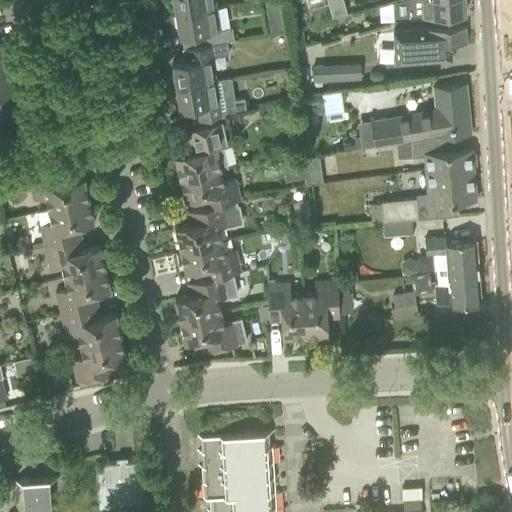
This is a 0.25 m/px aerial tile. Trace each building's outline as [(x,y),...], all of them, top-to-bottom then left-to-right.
[(173,0),(172,2),(173,8),(175,10),(176,13),(215,7),(213,0),(173,0)] [(277,0),(263,0),(265,9),(266,13),(279,11),(277,0)] [(406,0),(407,15),(423,14),(423,15),(464,13),(463,0),(406,0)] [(345,1),(331,5),(335,18),(349,14),(345,1)] [(219,30),(215,7),(176,13),(180,37),(192,35),(194,47),(227,42),(234,41),(232,28),(219,30)] [(465,26),(393,30),(395,63),(451,60),(450,43),(466,42),(465,26)] [(300,28),(288,30),(292,49),(304,46),(300,28)] [(182,49),(184,60),(172,62),(176,86),(215,79),(211,56),(229,53),(227,42),(194,47),(182,49)] [(5,62),(0,63),(0,87),(11,84),(5,62)] [(336,66),(313,67),(314,83),(337,82),(336,66)] [(215,79),(176,86),(180,110),(193,107),(196,121),(217,116),(245,110),(243,98),(234,100),(231,77),(215,80),(215,79)] [(398,114),(370,119),(371,120),(375,147),(411,141),(438,137),(471,134),(466,83),(433,86),(435,108),(435,112),(398,118),(398,114)] [(0,111),(18,107),(11,84),(0,87),(0,111)] [(180,178),(220,168),(228,166),(223,145),(227,144),(222,122),(185,130),(190,152),(175,155),(180,178)] [(438,137),(411,141),(413,156),(424,155),(425,169),(443,167),(443,171),(473,168),(473,165),(476,165),(475,152),(472,152),(471,148),(439,151),(438,137)] [(290,151),(292,164),(305,163),(304,149),(290,151)] [(318,157),(307,159),(307,160),(308,183),(323,182),(320,156),(318,157)] [(476,199),(473,168),(443,171),(443,167),(425,169),(428,204),(476,199)] [(223,181),(220,168),(180,178),(185,200),(205,195),(208,206),(240,199),(235,178),(223,181)] [(48,209),(89,199),(83,177),(63,182),(61,170),(65,169),(28,177),(34,200),(46,197),(48,209)] [(89,199),(48,209),(52,222),(40,225),(45,245),(77,238),(74,226),(94,221),(89,199)] [(240,199),(208,206),(188,211),(188,212),(192,211),(195,222),(175,227),(180,249),(222,240),(219,229),(242,223),(238,208),(234,209),(232,202),(240,200),(240,199)] [(416,199),(380,202),(381,204),(381,206),(382,220),(411,218),(418,217),(416,199)] [(381,206),(381,204),(369,205),(370,223),(382,222),(381,206)] [(287,210),(284,215),(285,220),(290,223),(311,219),(308,205),(287,210)] [(411,218),(382,220),(382,222),(383,234),(412,232),(411,218)] [(447,236),(425,238),(426,254),(432,254),(447,252),(449,269),(438,270),(439,275),(448,274),(463,273),(463,279),(479,277),(476,240),(447,242),(447,236)] [(77,238),(45,245),(50,268),(61,265),(64,277),(105,267),(99,245),(79,250),(77,238)] [(222,240),(180,249),(186,271),(206,267),(208,278),(225,275),(232,273),(241,271),(235,249),(225,252),(222,240)] [(2,255),(5,267),(12,265),(9,254),(2,255)] [(105,267),(64,277),(67,289),(55,292),(60,314),(92,305),(90,294),(110,289),(105,267)] [(237,295),(232,273),(225,275),(208,278),(187,283),(187,284),(192,282),(195,294),(175,298),(180,321),(220,311),(218,300),(237,295)] [(449,283),(434,285),(436,305),(450,304),(481,302),(479,277),(463,279),(463,273),(448,274),(449,283)] [(316,293),(303,294),(305,335),(328,334),(327,313),(338,312),(338,317),(339,317),(339,311),(338,287),(337,280),(315,281),(316,293)] [(305,335),(303,294),(291,295),(290,282),(267,284),(269,321),(270,321),(269,316),(281,316),(282,336),(305,335)] [(348,287),(338,287),(339,311),(352,310),(351,291),(348,291),(348,287)] [(413,292),(391,294),(393,307),(415,305),(413,292)] [(92,305),(60,314),(66,336),(77,334),(79,344),(121,335),(115,312),(95,317),(92,305)] [(220,311),(180,321),(185,343),(201,339),(205,338),(208,349),(203,350),(203,351),(245,341),(240,319),(223,323),(220,311)] [(121,335),(79,344),(82,357),(71,360),(76,381),(113,373),(113,372),(108,373),(106,362),(126,357),(121,335)] [(274,511),(269,432),(275,431),(275,430),(195,435),(195,437),(201,436),(205,497),(210,497),(211,511),(274,511)] [(149,461),(149,460),(149,459),(88,463),(88,465),(95,464),(98,497),(103,497),(104,508),(91,509),(91,510),(152,506),(151,505),(144,505),(143,480),(137,480),(136,461),(149,461)] [(51,511),(49,479),(60,479),(60,477),(11,480),(11,482),(22,481),(24,511),(51,511)] [(401,499),(421,498),(421,487),(401,487),(401,499)]
